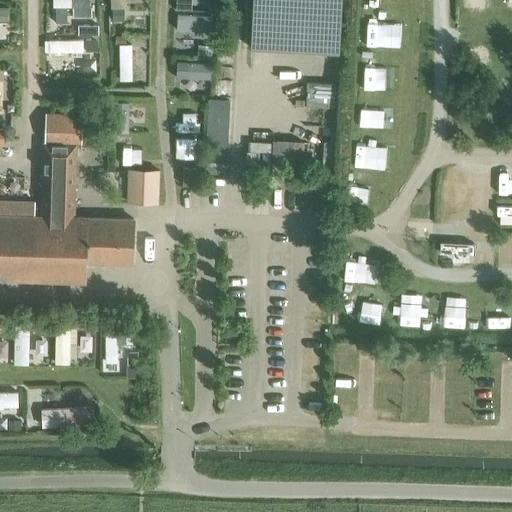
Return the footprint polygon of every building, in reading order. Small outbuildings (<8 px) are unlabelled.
[(55,0),(56,22),(71,21),(71,15),(96,14),(95,0),(55,0)] [(176,0),(176,10),(192,10),(192,0),(176,0)] [(208,0),(208,8),(222,8),(222,0),(208,0)] [(253,0),(251,48),(339,52),(341,0),(253,0)] [(467,0),(467,17),(479,17),(480,0),(467,0)] [(0,3),(0,19),(11,20),(11,4),(0,3)] [(124,9),(112,9),(112,21),(124,21),(124,9)] [(213,30),(214,13),(179,11),(178,28),(213,30)] [(391,47),(392,24),(368,23),(367,46),(391,47)] [(98,25),(78,25),(78,35),(98,35),(98,25)] [(98,40),(85,40),(85,51),(98,51),(98,40)] [(198,45),(197,54),(212,55),(213,46),(198,45)] [(212,91),(213,61),(179,59),(177,90),(212,91)] [(336,105),(337,82),(308,81),(307,104),(336,105)] [(110,130),(130,131),(132,101),(112,100),(110,130)] [(381,123),(382,104),(362,103),(361,122),(381,123)] [(0,279),(86,282),(87,262),(132,264),(133,218),(74,217),(76,144),(80,144),(81,132),(81,115),(48,114),(47,143),(43,143),(40,216),(34,216),(35,201),(0,199),(0,279)] [(81,132),(80,144),(80,149),(98,149),(99,133),(81,132)] [(304,164),(305,140),(250,138),(249,162),(304,164)] [(356,147),(355,169),(376,170),(377,148),(356,147)] [(207,161),(206,174),(219,175),(226,175),(227,162),(220,162),(207,161)] [(511,166),(503,166),(502,180),(511,180),(511,166)] [(127,201),(134,201),(159,202),(160,170),(129,169),(127,201)] [(196,188),(197,170),(184,169),(183,187),(196,188)] [(449,190),(467,188),(466,171),(448,173),(449,190)] [(353,181),(351,202),(374,203),(376,182),(353,181)] [(447,264),(473,263),(473,245),(447,245),(447,264)] [(367,272),(366,255),(347,256),(347,273),(367,272)] [(511,329),(511,309),(494,308),(493,328),(511,329)] [(8,314),(0,314),(0,326),(8,327),(8,314)] [(16,321),(15,362),(31,362),(32,322),(16,321)] [(57,361),(76,362),(79,323),(59,322),(57,361)] [(109,328),(107,358),(119,358),(120,340),(126,340),(126,329),(109,328)] [(0,405),(20,405),(20,389),(0,389),(0,405)] [(80,403),(78,390),(56,393),(58,404),(42,406),(45,426),(92,420),(89,402),(80,403)] [(20,421),(8,421),(9,430),(20,430),(20,421)]
